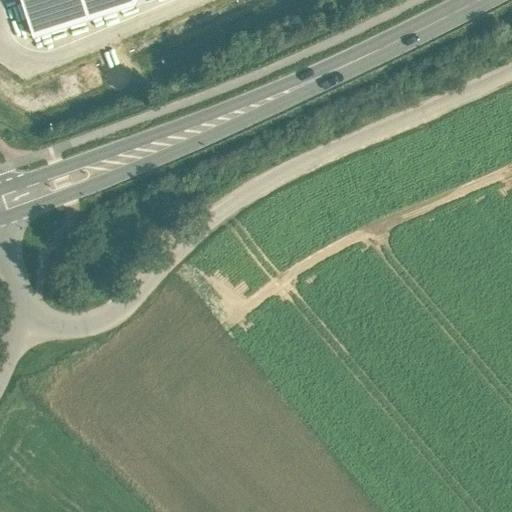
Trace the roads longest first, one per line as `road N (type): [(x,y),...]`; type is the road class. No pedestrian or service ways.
road 1 (unclassified): [(511,85),(294,181),(196,243),(118,323),(77,337),(24,327)]
road 2 (secondary): [(0,206),(107,177),(283,89)]
road 3 (secondary): [(283,89),(59,167),(0,198)]
road 4 (secondary): [(470,0),(283,89)]
